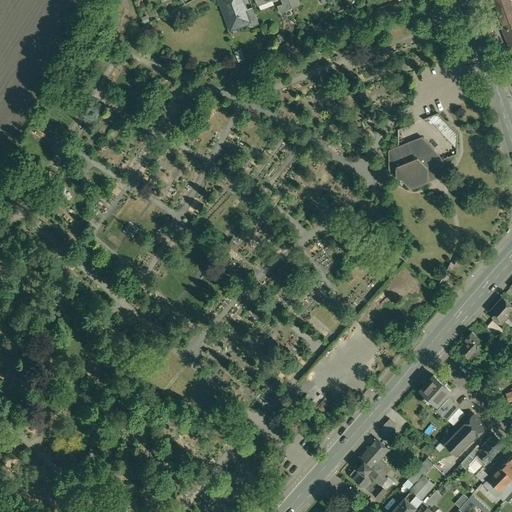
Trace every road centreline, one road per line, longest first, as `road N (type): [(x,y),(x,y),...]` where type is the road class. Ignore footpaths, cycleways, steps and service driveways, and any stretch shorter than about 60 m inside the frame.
road 1 (secondary): [(428,347),(315,475)]
road 2 (secondary): [(462,0),(511,134)]
road 3 (secondary): [(511,255),(428,347)]
